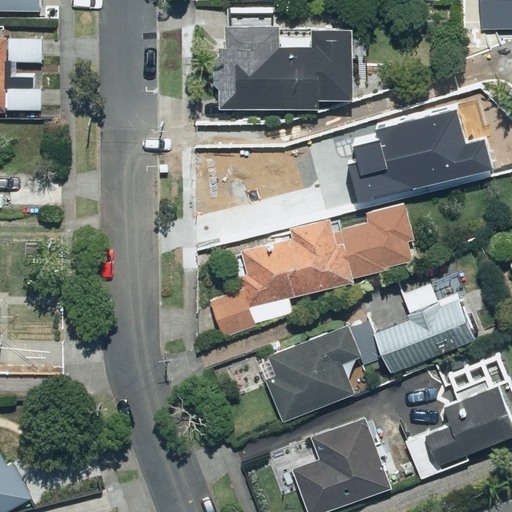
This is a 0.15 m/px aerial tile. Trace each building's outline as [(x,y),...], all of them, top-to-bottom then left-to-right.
[(0,0),(0,8),(41,11),(41,0),(0,0)] [(511,0),(482,0),(482,26),(511,26),(511,0)] [(225,39),(223,102),(324,105),(325,95),(359,96),(360,85),(369,86),(370,27),(358,27),(359,23),(318,21),(317,28),(287,27),(287,20),(276,20),(276,5),(230,4),(229,39),(225,39)] [(0,34),(0,108),(46,110),(48,35),(0,34)] [(347,165),(355,197),(489,166),(483,140),(461,145),(453,112),(377,130),(379,139),(354,144),(358,162),(347,165)] [(298,309),(294,296),(417,257),(410,238),(419,236),(409,199),(371,210),(373,218),(339,228),(335,214),(294,225),(296,234),(239,249),(254,306),(262,304),(265,318),(298,309)] [(464,291),(415,309),(404,280),(367,293),(379,325),(394,368),(481,337),(464,291)] [(351,319),(270,349),(279,375),(273,377),(286,415),(357,390),(346,360),(364,353),(351,319)] [(466,450),(511,432),(511,369),(505,350),(453,371),(461,392),(447,398),(454,418),(409,436),(424,475),(469,457),(466,450)] [(367,411),(268,453),(284,491),(302,483),(314,511),(328,511),(397,483),(367,411)] [(0,511),(7,511),(35,496),(14,458),(9,461),(0,443),(0,511)] [(511,511),(511,495),(467,511),(511,511)]
